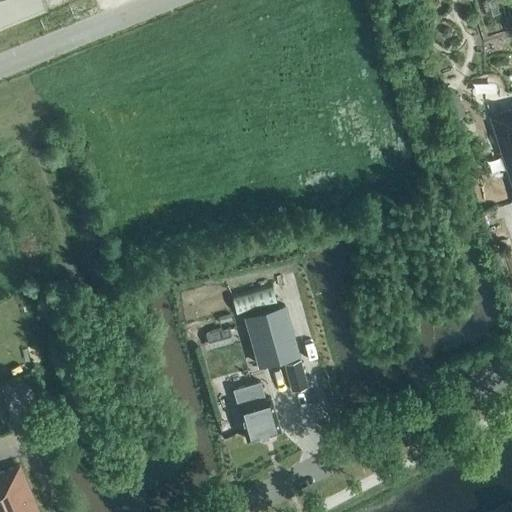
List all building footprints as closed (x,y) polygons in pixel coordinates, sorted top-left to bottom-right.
[(456,93),(440,98),(447,121),(464,116),(456,93)] [(511,109),(489,117),(511,188),(511,109)] [(285,309),(246,320),(260,368),(299,357),(285,309)] [(208,349),(232,343),(228,329),(205,335),(208,349)] [(291,392),(308,387),(300,360),(283,365),(291,392)] [(265,399),(260,382),(231,390),(246,441),(280,431),(270,398),(265,399)] [(38,511),(19,466),(0,473),(0,511),(38,511)]
